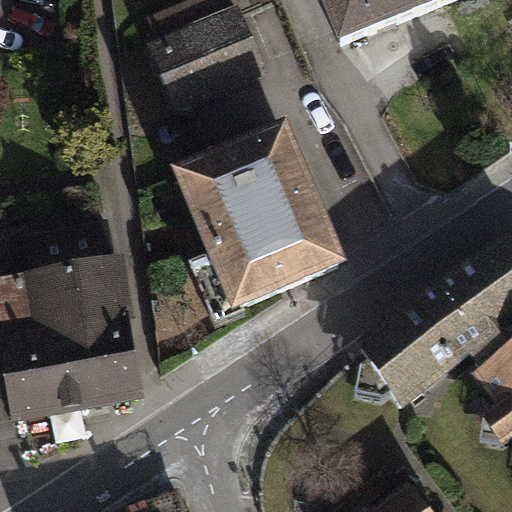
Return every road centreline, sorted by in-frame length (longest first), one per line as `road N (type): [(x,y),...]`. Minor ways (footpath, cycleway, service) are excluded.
road 1 (tertiary): [(511,220),(202,432)]
road 2 (tertiary): [(202,432),(65,511)]
